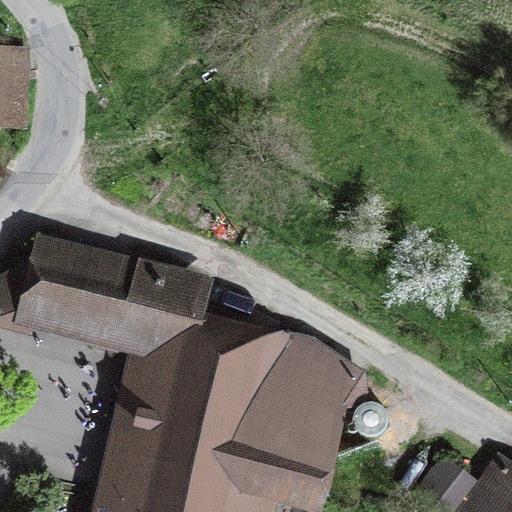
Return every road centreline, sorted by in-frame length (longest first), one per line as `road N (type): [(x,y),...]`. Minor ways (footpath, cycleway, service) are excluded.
road 1 (track): [(511,436),(35,174)]
road 2 (unclassified): [(33,0),(55,37),(65,110),(35,174),(0,220)]
